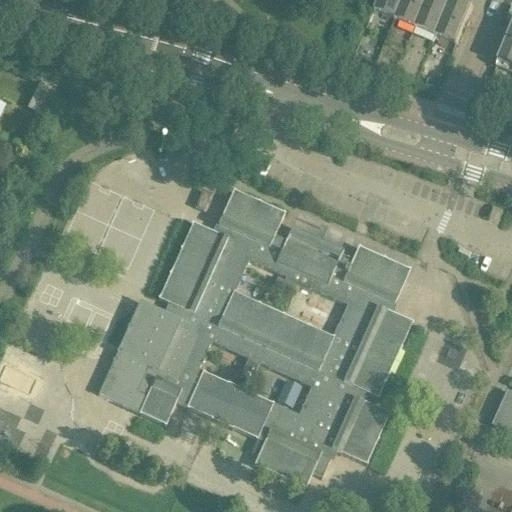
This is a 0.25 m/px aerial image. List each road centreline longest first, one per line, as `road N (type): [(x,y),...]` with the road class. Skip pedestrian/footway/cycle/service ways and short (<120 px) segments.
road 1 (tertiary): [(443,149),(0,9)]
road 2 (residential): [(495,0),(443,149)]
